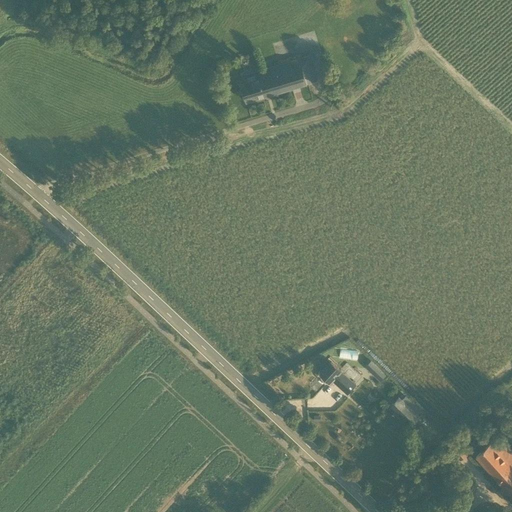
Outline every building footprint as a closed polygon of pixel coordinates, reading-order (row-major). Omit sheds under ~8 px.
[(255,72),(257,80),(241,85),(246,102),(318,80),(310,56),(255,72)] [(345,359),(358,360),(358,352),(345,351),(345,359)] [(387,374),(383,371),(371,360),(365,367),(377,378),(380,381),(387,374)] [(341,371),(331,361),(320,374),(330,383),(333,380),(348,394),(356,385),(341,371)] [(389,407),(410,427),(419,417),(399,397),(389,407)] [(494,409),(500,416),(504,412),(498,405),(494,409)] [(476,456),(498,481),(511,467),(510,466),(511,463),(511,452),(498,437),(476,456)] [(455,453),(461,448),(455,440),(449,444),(451,447),(455,453)] [(511,496),(511,463),(510,466),(511,467),(498,481),(511,496)]
